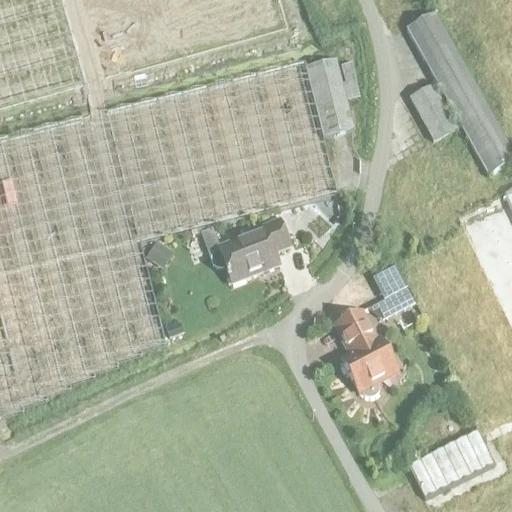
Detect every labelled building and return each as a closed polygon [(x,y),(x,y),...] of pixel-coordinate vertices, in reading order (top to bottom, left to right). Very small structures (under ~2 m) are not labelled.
[(406,34),(408,37),(487,180),(511,165),(511,154),(435,17),(406,34)] [(434,147),(457,134),(433,89),(409,103),(434,147)] [(231,290),(280,272),(281,272),(276,258),(293,252),(280,221),(261,227),(264,236),(218,252),(231,290)] [(145,262),(162,273),(173,257),(156,246),(145,262)] [(372,276),(383,270),(378,260),(367,265),(372,276)] [(407,292),(378,307),(384,318),(412,303),(407,292)] [(378,387),(377,385),(397,375),(381,344),(376,347),(360,317),(337,329),(352,359),(342,365),(343,367),(342,370),(346,377),(349,378),(358,395),(360,394),(361,396),(364,400),(370,404),(375,402),(379,399),(379,392),(378,387)] [(477,436),(409,471),(426,505),(494,470),(477,436)]
